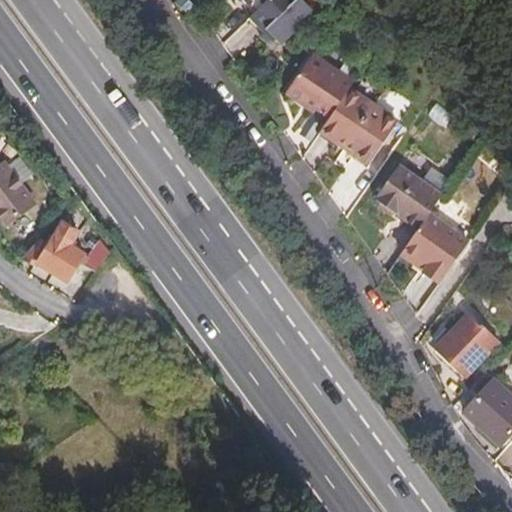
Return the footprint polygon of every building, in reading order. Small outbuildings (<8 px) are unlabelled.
[(177,22),(197,4),(193,0),(183,0),(169,11),(177,22)] [(245,16),(248,13),(235,0),(232,0),(231,1),(245,16)] [(235,0),(248,13),(263,0),(235,0)] [(289,0),(290,0),(289,0),(263,0),(248,13),(245,16),(243,17),(256,32),(259,30),(271,44),(291,27),(288,24),(304,11),(293,0),(289,0)] [(253,35),(256,32),(243,17),(240,21),(253,35)] [(342,94),(349,86),(306,58),(279,99),(297,110),(298,106),(325,122),(342,94)] [(393,125),(342,94),(325,122),(316,134),(332,144),(351,156),(365,166),(393,125)] [(316,134),(313,140),(329,150),(332,144),(316,134)] [(363,172),(365,166),(351,156),(347,162),(363,172)] [(423,220),(436,201),(393,170),(366,207),(372,211),(385,221),(388,217),(412,234),(423,220)] [(8,173),(0,179),(0,186),(10,198),(21,188),(8,173)] [(10,198),(0,186),(0,234),(4,239),(28,219),(10,198)] [(423,220),(412,234),(398,254),(421,271),(418,275),(417,277),(433,288),(462,248),(423,220)] [(36,241),(19,259),(33,267),(36,264),(45,270),(63,282),(80,259),(64,246),(73,233),(60,224),(44,247),(36,241)] [(88,271),(101,254),(93,244),(79,264),(88,271)] [(398,254),(395,259),(418,275),(421,271),(398,254)] [(457,378),(491,343),(460,314),(426,348),(457,378)] [(495,449),(511,431),(511,401),(491,382),(459,416),(495,449)]
